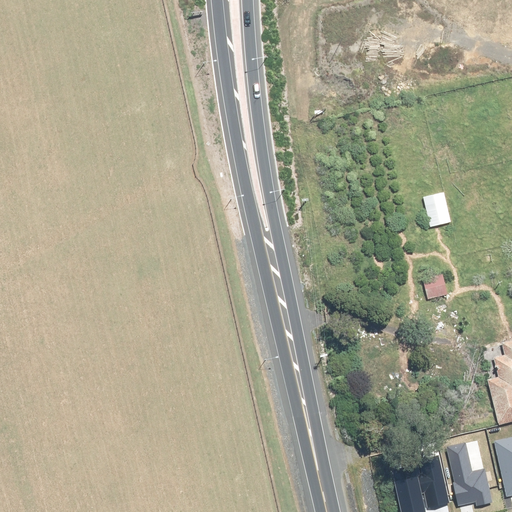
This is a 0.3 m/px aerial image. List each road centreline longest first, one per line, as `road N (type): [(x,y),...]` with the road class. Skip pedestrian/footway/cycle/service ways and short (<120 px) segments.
road 1 (trunk): [(278,282),(229,121),(214,0)]
road 2 (trunk): [(247,0),(278,282)]
road 3 (trunk): [(325,511),(278,282)]
